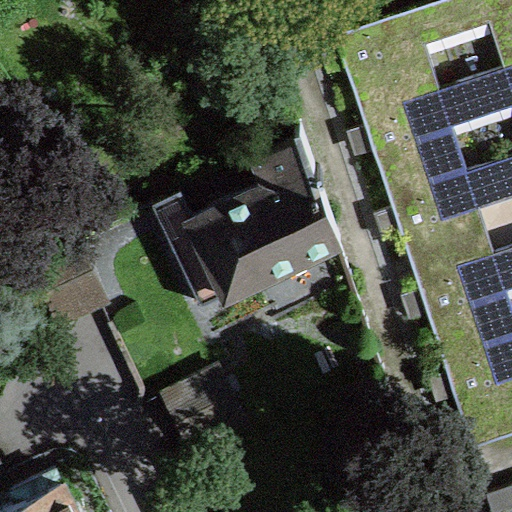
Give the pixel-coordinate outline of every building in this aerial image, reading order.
[(505,65),(511,62),(511,0),(420,0),(335,28),(350,74),(362,112),(440,86),(439,84),(424,38),(489,16),(504,63),(505,65)] [(511,62),(505,65),(504,63),(439,84),(440,86),(362,112),(376,154),(390,194),(467,168),(466,166),(451,120),(511,99),(511,62)] [(180,185),(152,198),(176,248),(201,300),(337,235),(300,127),(255,148),(268,176),(193,212),(180,185)] [(467,168),(390,194),(403,235),(417,276),(494,250),(493,248),(478,202),(511,190),(511,151),(466,166),(467,168)] [(60,242),(68,238),(52,204),(12,222),(58,317),(74,310),(89,302),(60,242)] [(494,250),(417,276),(431,318),(444,358),(511,335),(511,304),(505,284),(511,281),(511,242),(493,248),(494,250)] [(511,335),(444,358),(458,402),(472,442),(511,428),(511,335)] [(164,389),(192,442),(245,415),(219,361),(164,389)] [(0,511),(81,511),(84,500),(77,485),(65,480),(64,481),(61,475),(55,464),(11,485),(16,496),(0,503),(0,511)]
